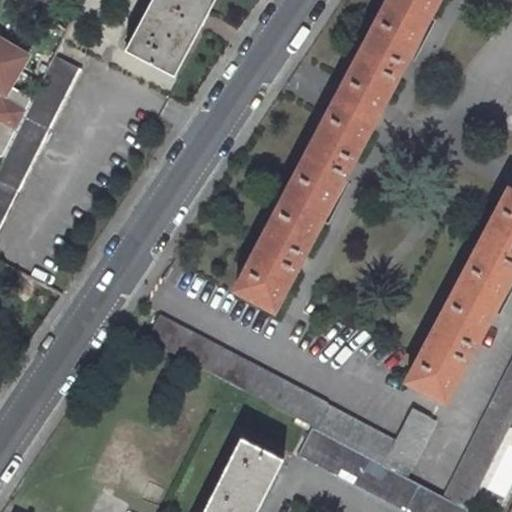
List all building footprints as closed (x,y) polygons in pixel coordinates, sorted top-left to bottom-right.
[(215,0),(152,0),(125,51),(175,76),(202,24),(215,0)] [(388,0),(387,3),(425,23),(437,0),(388,0)] [(425,23),(387,3),(345,81),(336,98),(375,118),(425,23)] [(0,88),(4,91),(6,92),(9,87),(28,55),(0,38),(0,88)] [(0,231),(80,70),(55,55),(32,100),(28,109),(6,154),(0,165),(0,231)] [(6,92),(4,91),(0,97),(0,150),(6,154),(28,109),(32,100),(9,87),(6,92)] [(375,118),(336,98),(328,115),(286,194),(325,214),(375,118)] [(511,275),(511,190),(509,189),(457,286),(496,306),(511,275)] [(325,214),(286,194),(235,289),(274,310),(325,214)] [(496,306),(457,286),(407,381),(446,401),(496,306)] [(312,427),(406,476),(436,420),(412,407),(395,441),(159,315),(147,339),(229,383),(312,427)] [(511,362),(444,497),(468,509),(511,423),(511,422),(511,362)] [(406,476),(312,427),(297,457),(346,483),(386,504),(401,511),(468,511),(469,510),(468,509),(444,497),(406,476)] [(283,459),(241,438),(206,508),(213,511),(255,511),(270,484),(283,459)]
